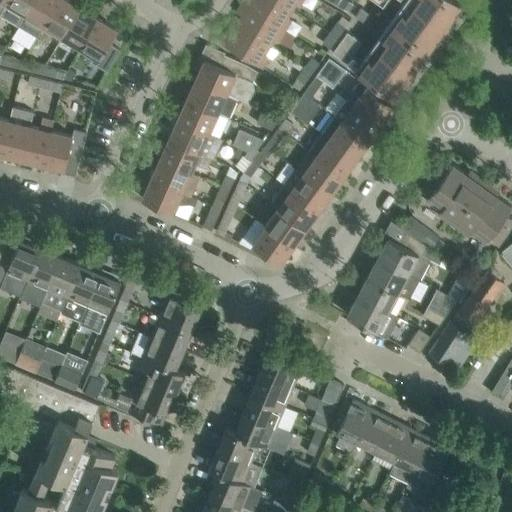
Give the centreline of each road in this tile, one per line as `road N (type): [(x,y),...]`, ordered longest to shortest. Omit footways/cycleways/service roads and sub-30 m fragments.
road 1 (residential): [(246,293),(323,275),(430,130),(449,124)]
road 2 (residential): [(98,215),(178,19)]
road 3 (residential): [(511,424),(331,339)]
road 4 (residential): [(178,461),(246,293)]
road 5 (residential): [(246,293),(98,215)]
road 6 (residential): [(497,0),(456,85),(449,124)]
